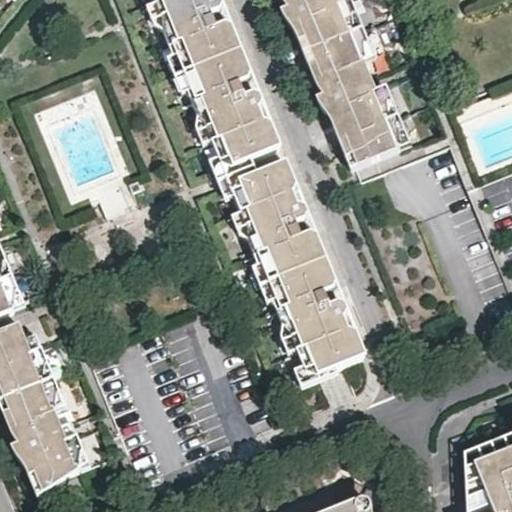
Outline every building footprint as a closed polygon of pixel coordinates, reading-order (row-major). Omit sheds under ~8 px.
[(242,52),(230,23),(224,25),(217,9),(223,6),(220,0),(142,0),(175,80),(215,177),(249,163),(277,152),(279,145),(260,97),(254,99),(247,82),(253,80),(242,52)] [(285,0),(288,6),(282,8),(292,22),(295,21),(305,42),(308,52),(312,66),(314,73),(323,93),(318,95),(328,109),(331,108),(340,127),(350,166),(404,144),(401,139),(407,127),(401,114),(393,117),(391,111),(395,99),(389,85),(381,88),(368,55),(365,55),(370,39),(365,26),(357,28),(354,23),(358,10),(354,0),(346,0),(344,1),(343,0),(285,0)] [(227,17),(223,6),(217,9),(224,25),(230,23),(227,17)] [(257,89),(253,80),(247,82),(254,99),(260,97),(257,89)] [(249,163),(215,177),(217,184),(252,169),(249,163)] [(309,235),(302,218),(308,215),(289,168),(282,165),(255,176),(220,190),(254,274),(299,385),(336,370),(362,360),(364,353),(345,306),(339,309),(332,292),(338,289),(327,260),(315,232),(309,235)] [(252,169),(217,184),(220,190),(255,176),(252,169)] [(140,190),(137,182),(129,185),(132,194),(140,190)] [(311,224),(308,215),(302,218),(309,235),(315,232),(311,224)] [(0,308),(16,301),(14,297),(17,296),(17,277),(13,270),(4,274),(2,269),(5,267),(5,247),(2,241),(0,242),(0,308)] [(342,300),(338,289),(332,292),(339,309),(345,306),(342,300)] [(22,317),(3,324),(0,325),(0,339),(1,341),(0,341),(0,395),(1,400),(2,405),(4,412),(6,417),(9,425),(15,438),(10,439),(19,453),(23,452),(29,464),(28,465),(38,488),(81,463),(78,459),(79,453),(80,436),(76,430),(68,433),(56,402),(59,400),(56,378),(54,373),(47,375),(46,352),(42,343),(33,347),(22,317)] [(336,370),(299,385),(301,390),(338,376),(336,370)] [(511,511),(511,446),(473,462),(493,511),(511,511)] [(493,511),(473,462),(464,466),(466,511),(493,511)] [(373,511),(373,496),(334,511),(373,511)]
